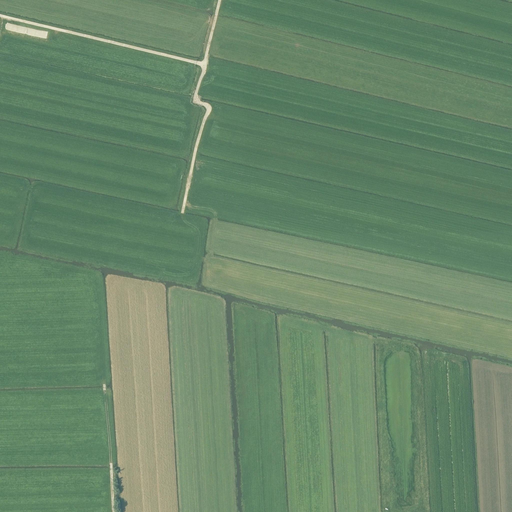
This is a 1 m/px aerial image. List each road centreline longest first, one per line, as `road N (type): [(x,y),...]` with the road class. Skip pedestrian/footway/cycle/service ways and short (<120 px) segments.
road 1 (track): [(182,213),(208,110),(194,100),(219,0)]
road 2 (track): [(204,64),(0,15)]
road 3 (track): [(112,511),(103,372)]
